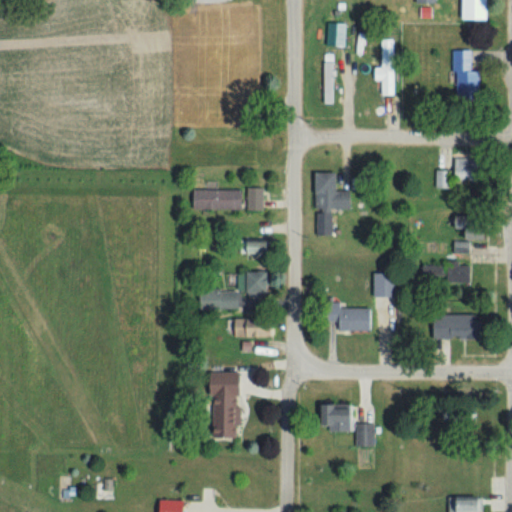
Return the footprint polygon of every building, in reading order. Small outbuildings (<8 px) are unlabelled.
[(467,0),(491,0),(491,19),(467,19),(467,0)] [(329,44),(329,11),(348,11),(348,44),(329,44)] [(453,50),(474,51),(474,71),(482,71),(482,93),(458,93),(459,72),(452,72),(453,50)] [(324,103),(337,103),(337,62),(324,62),(324,103)] [(360,92),(393,92),(393,82),(360,82),(360,92)] [(260,149),(277,149),(278,125),(239,124),(238,143),(260,143),(260,149)] [(455,158),(485,158),(485,180),(455,180),(455,158)] [(437,170),(453,170),(453,187),(437,187),(437,170)] [(316,173),(340,173),(340,190),(354,190),(354,208),(333,207),(333,234),(317,234),(317,213),(323,213),(323,207),(316,207),(316,173)] [(193,189),(248,190),(248,186),(268,186),(268,210),(192,209),(193,189)] [(458,216),(493,216),(493,239),(458,239),(458,216)] [(273,240),(273,254),(252,254),(252,240),(273,240)] [(454,241),(480,241),(480,253),(454,253),(454,241)] [(474,282),(448,282),(448,276),(423,276),(423,265),(474,265),(474,282)] [(272,272),(272,292),(242,292),(242,271),(272,272)] [(376,273),(399,273),(399,297),(375,297),(376,273)] [(200,292),(242,292),(242,309),(200,309),(200,292)] [(373,307),(373,330),(336,330),(336,307),(373,307)] [(434,314),(485,315),(485,340),(434,339),(434,314)] [(250,318),(278,319),(278,339),(250,338),(250,318)] [(211,371),(245,371),(244,442),(210,442),(211,371)] [(321,403),(356,403),(356,423),(378,423),(377,446),(355,446),(355,431),(321,431),(321,403)] [(449,425),(476,424),(476,412),(448,413),(449,425)] [(150,511),(151,492),(178,492),(177,511),(150,511)] [(450,511),(450,498),(483,498),(483,511),(450,511)]
